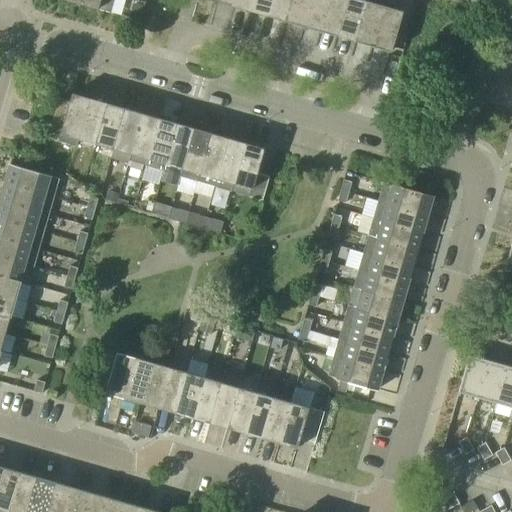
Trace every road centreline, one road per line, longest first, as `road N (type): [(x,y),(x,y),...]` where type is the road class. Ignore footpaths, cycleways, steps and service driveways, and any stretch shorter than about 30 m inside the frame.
road 1 (residential): [(447,155),(9,31)]
road 2 (residential): [(385,511),(176,452),(130,463),(0,425)]
road 3 (residential): [(442,302),(385,511)]
road 4 (residential): [(447,155),(464,168),(472,193),(442,302)]
road 5 (residential): [(511,54),(458,125),(447,155)]
